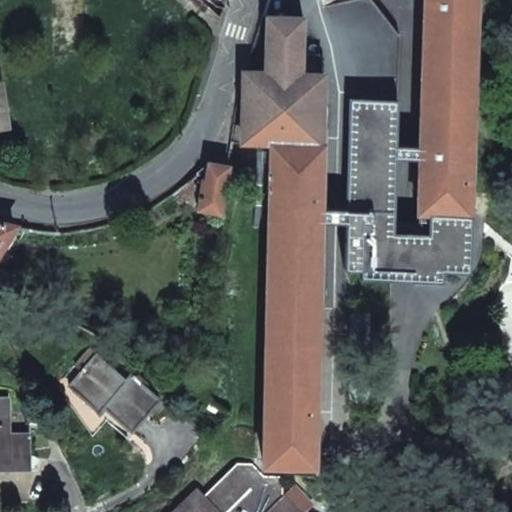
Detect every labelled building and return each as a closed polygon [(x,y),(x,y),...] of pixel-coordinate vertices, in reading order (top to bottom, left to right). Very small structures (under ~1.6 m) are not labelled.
[(208,0),(215,6),(222,8),(224,3),(225,0),(208,0)] [(424,0),(418,214),(470,216),(476,0),(424,0)] [(270,206),(263,464),(315,465),(325,60),(319,53),(302,53),(304,15),(283,15),(267,15),(265,70),(244,69),(237,91),(230,142),(256,143),(272,143),(270,206)] [(84,131),(78,146),(91,152),(97,138),(84,131)] [(256,143),(255,205),(270,206),(272,143),(256,143)] [(201,185),(198,207),(220,212),(222,213),(229,166),(207,162),(206,179),(202,179),(201,185)] [(193,175),(172,191),(183,201),(198,207),(201,185),(194,184),(193,175)] [(0,248),(14,225),(0,221),(0,248)] [(129,222),(123,225),(126,235),(133,233),(129,222)] [(97,354),(70,385),(95,407),(100,414),(105,407),(132,431),(160,399),(132,374),(127,380),(97,354)] [(369,376),(349,375),(349,416),(369,417),(369,376)] [(0,468),(10,468),(10,460),(31,460),(31,433),(9,433),(9,423),(9,412),(9,396),(0,396),(0,468)] [(31,412),(9,412),(9,423),(9,433),(31,433),(31,412)] [(368,425),(348,425),(347,466),(367,466),(368,425)] [(197,490),(174,511),(298,511),(284,497),(283,495),(284,476),(265,476),(253,464),(238,463),(204,497),(197,490)] [(284,497),(298,511),(305,511),(313,505),(295,486),(284,497)]
